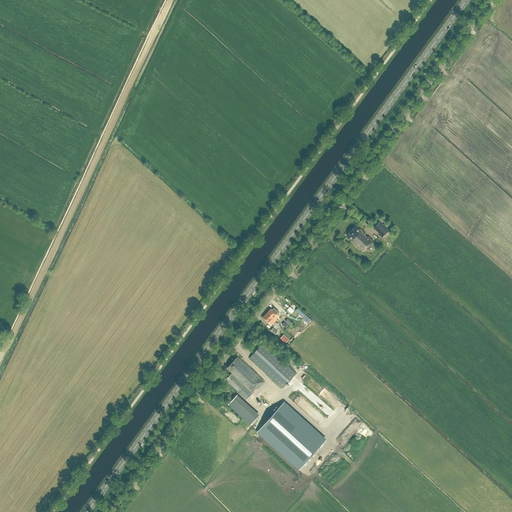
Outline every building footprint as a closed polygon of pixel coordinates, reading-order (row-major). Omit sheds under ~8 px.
[(373,228),(379,233),(379,234),(382,237),(389,230),(379,221),(373,228)] [(350,240),(363,252),(373,241),(362,230),(361,231),(355,226),(347,235),(351,240),(350,240)] [(293,305),(289,309),(293,313),(297,309),(293,305)] [(271,309),(267,313),(275,321),(279,316),(271,309)] [(275,321),(267,313),(263,317),(271,325),(275,321)] [(280,338),(285,343),(289,339),(284,335),(280,338)] [(250,358),(283,388),(296,373),(263,343),(250,358)] [(256,389),(264,380),(238,357),(227,368),(232,373),(226,380),(240,392),(239,393),(246,400),(253,393),(252,392),(255,389),(256,389)] [(236,395),(227,405),(250,425),(259,415),(236,395)] [(267,401),(263,405),(267,408),(270,404),(269,404),(273,400),(271,398),(268,401),(267,401)] [(285,401),(257,432),(299,470),(302,467),(326,439),(321,434),(285,401)]
